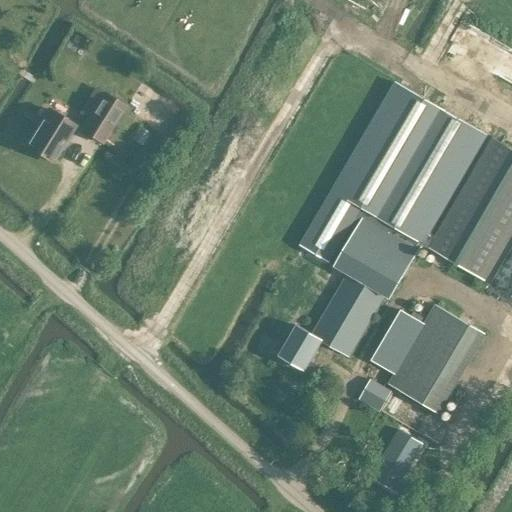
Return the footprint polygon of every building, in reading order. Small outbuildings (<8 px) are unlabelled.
[(102,144),(125,107),(96,89),(80,115),(86,118),(79,129),(102,144)] [(393,296),(423,247),(485,283),(511,236),(511,152),(489,139),(491,136),(434,103),(381,193),(354,178),(314,248),(351,271),(314,332),(300,324),(281,355),(305,369),(325,337),(351,353),(387,293),(393,296)] [(52,163),(75,127),(47,110),(24,146),(52,163)] [(177,208),(191,182),(182,177),(167,203),(177,208)] [(198,318),(207,324),(221,302),(212,296),(198,318)] [(495,324),(446,296),(399,375),(449,403),(495,324)] [(404,310),(375,361),(397,374),(426,324),(404,310)] [(382,411),(393,392),(374,381),(363,399),(382,411)] [(396,491),(425,444),(404,431),(375,478),(396,491)]
